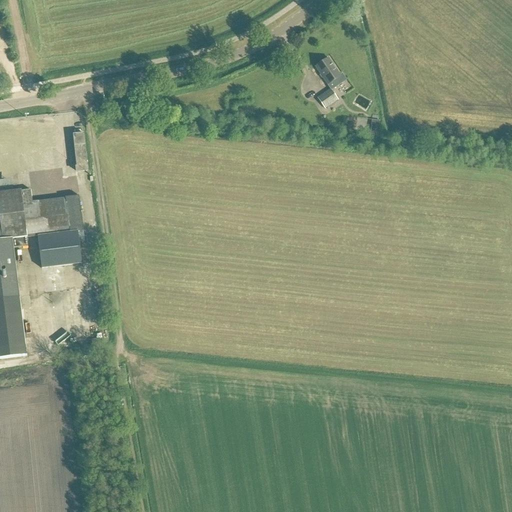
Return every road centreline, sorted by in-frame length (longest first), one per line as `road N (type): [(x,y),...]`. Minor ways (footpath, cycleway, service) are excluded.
road 1 (tertiary): [(0,107),(222,61),(323,0)]
road 2 (track): [(84,90),(121,353)]
